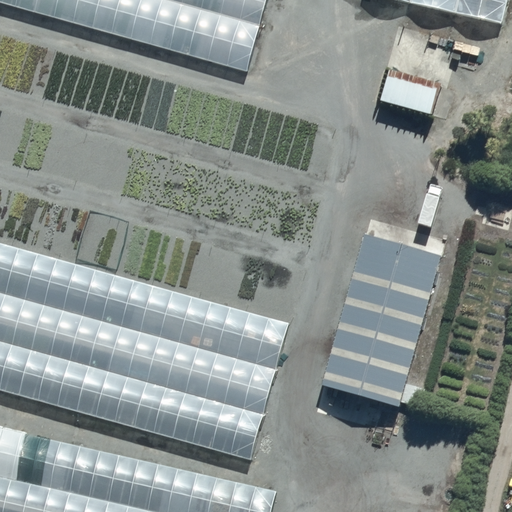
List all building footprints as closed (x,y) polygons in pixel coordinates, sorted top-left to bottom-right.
[(267,0),(0,0),(0,2),(247,71),(267,0)] [(387,0),(501,26),(506,0),(387,0)] [(391,73),(382,104),(433,120),(443,88),(391,73)] [(363,234),(323,384),(405,405),(445,255),(363,234)] [(0,390),(251,460),(289,326),(0,245),(0,390)]
